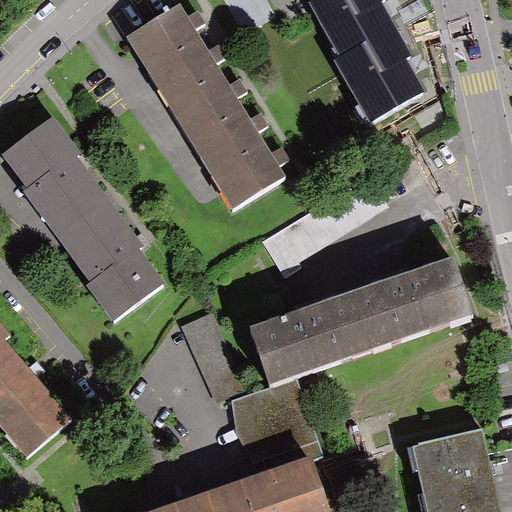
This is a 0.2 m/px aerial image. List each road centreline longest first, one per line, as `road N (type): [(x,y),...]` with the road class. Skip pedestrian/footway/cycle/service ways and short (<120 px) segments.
road 1 (residential): [(511,249),(457,0)]
road 2 (residential): [(0,81),(96,0)]
